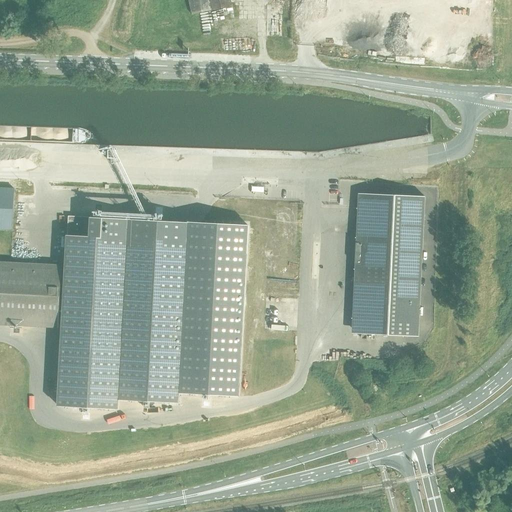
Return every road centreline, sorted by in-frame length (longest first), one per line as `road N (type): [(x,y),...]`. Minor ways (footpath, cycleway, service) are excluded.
road 1 (unclassified): [(474,94),(469,130),(446,152),(376,164),(315,174),(0,172)]
road 2 (tertiary): [(474,94),(284,71),(96,64)]
road 3 (unclassified): [(406,428),(183,498)]
road 4 (unclassified): [(183,498),(403,450)]
road 5 (secondary): [(511,367),(477,398),(406,428)]
